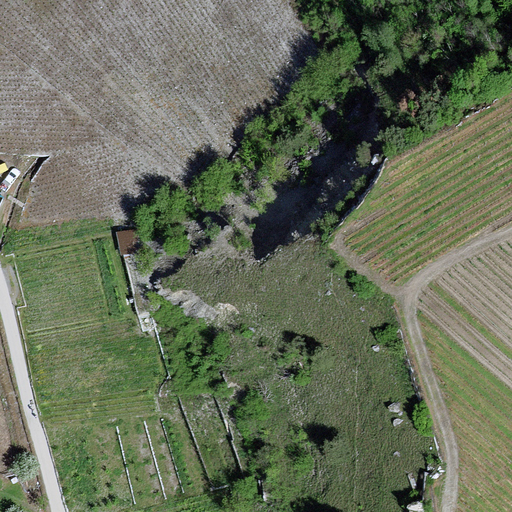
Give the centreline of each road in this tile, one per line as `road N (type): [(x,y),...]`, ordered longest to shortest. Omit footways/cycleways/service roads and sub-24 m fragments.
road 1 (track): [(428,511),(430,453),(388,322),(388,290),(416,265),(511,230)]
road 2 (unclassified): [(54,511),(0,300)]
